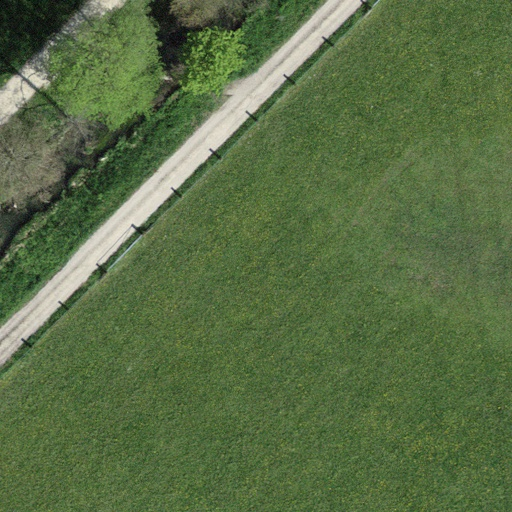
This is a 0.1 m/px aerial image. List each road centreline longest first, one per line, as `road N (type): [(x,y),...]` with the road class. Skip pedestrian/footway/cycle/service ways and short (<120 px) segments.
road 1 (track): [(0,357),(358,0)]
road 2 (track): [(0,116),(117,0)]
